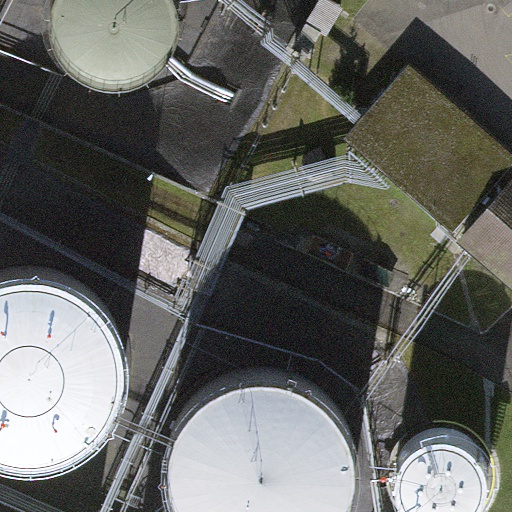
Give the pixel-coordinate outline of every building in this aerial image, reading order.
[(54,0),(53,8),(56,28),(66,46),(81,60),(99,69),(120,71),(140,67),(157,57),(171,42),(180,23),(181,1),(181,0),(54,0)] [(345,144),(511,284),(511,155),(409,68),(345,144)] [(89,271),(62,257),(31,252),(1,256),(0,256),(0,438),(12,443),(45,444),(77,433),(103,412),(120,384),(127,352),(123,321),(110,294),(89,271)] [(332,384),(306,365),(275,355),(243,357),(213,369),(189,390),(173,418),(168,450),(173,479),(187,505),(193,511),(331,511),(340,503),(354,474),(357,442),(350,411),(332,384)] [(493,456),(488,440),(478,427),(464,418),(449,413),(432,413),(416,418),(403,428),(393,443),(389,461),(390,479),(398,496),(411,508),(419,511),(464,511),(479,502),(488,488),(493,472),(493,456)]
